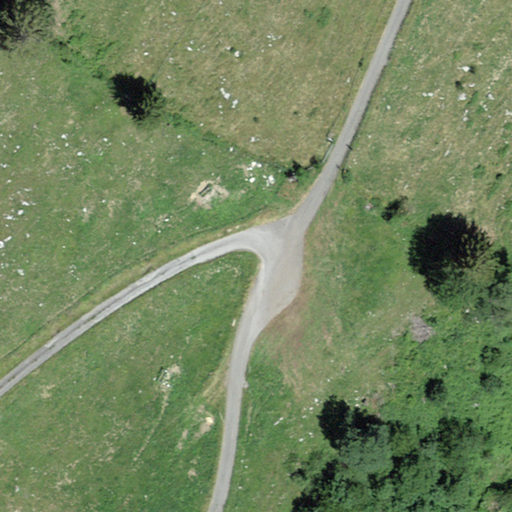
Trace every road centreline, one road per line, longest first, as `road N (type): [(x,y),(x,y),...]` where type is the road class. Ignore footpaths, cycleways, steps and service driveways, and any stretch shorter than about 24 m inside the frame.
road 1 (track): [(214,511),(236,372),(283,236),(409,0)]
road 2 (track): [(0,393),(166,270),(283,236)]
